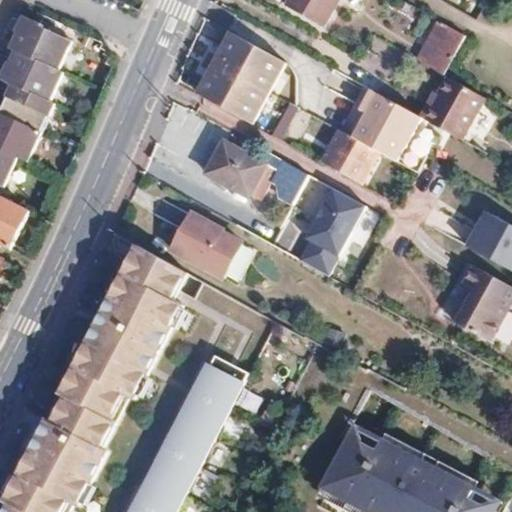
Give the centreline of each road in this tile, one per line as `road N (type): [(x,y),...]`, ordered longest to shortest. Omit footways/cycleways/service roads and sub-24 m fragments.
road 1 (residential): [(0,376),(87,204),(175,0)]
road 2 (unknown): [(201,0),(397,95)]
